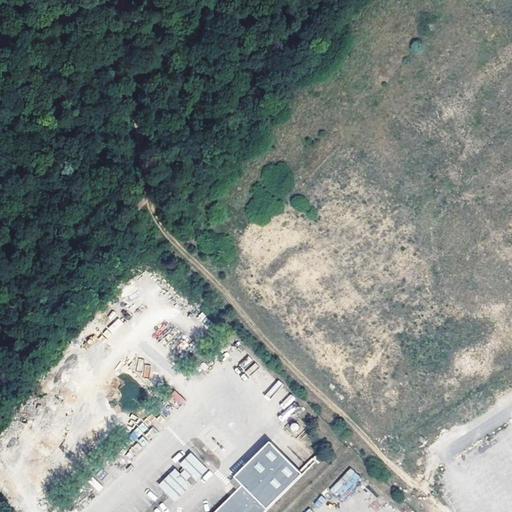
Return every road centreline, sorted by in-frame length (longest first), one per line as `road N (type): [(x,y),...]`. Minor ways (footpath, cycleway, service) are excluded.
road 1 (track): [(0,366),(300,0)]
road 2 (unknown): [(30,511),(20,481),(26,458),(82,388),(124,352),(154,351),(206,408)]
